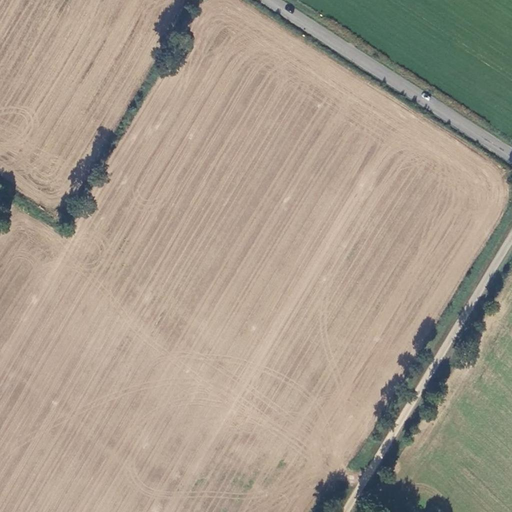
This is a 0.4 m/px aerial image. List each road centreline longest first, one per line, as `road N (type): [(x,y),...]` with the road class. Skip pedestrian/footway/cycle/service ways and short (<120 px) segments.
road 1 (unclassified): [(511,231),(343,511)]
road 2 (secondary): [(511,156),(268,0)]
